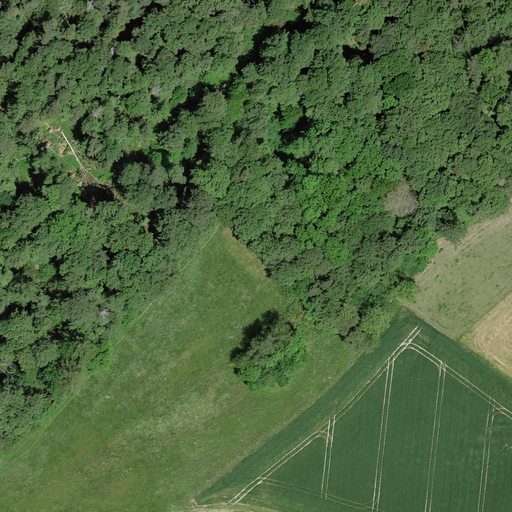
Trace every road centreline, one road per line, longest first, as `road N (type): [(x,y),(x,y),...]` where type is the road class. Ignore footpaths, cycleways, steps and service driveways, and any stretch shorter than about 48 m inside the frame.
road 1 (track): [(0,411),(312,62),(443,18),(467,0)]
road 2 (track): [(0,135),(170,0)]
